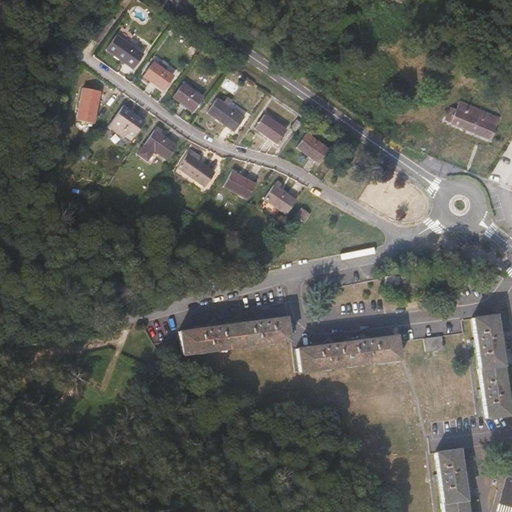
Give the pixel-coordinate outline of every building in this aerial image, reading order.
[(95,40),(102,45),(119,22),(112,16),(95,40)] [(495,53),(501,44),(504,40),(493,32),(483,44),(495,53)] [(137,68),(147,54),(120,34),(110,49),(137,68)] [(165,89),(176,74),(156,60),(145,75),(165,89)] [(195,110),(205,95),(187,82),(176,97),(195,110)] [(79,121),(97,124),(105,92),(87,89),(79,121)] [(235,132),(246,117),(219,99),(209,113),(235,132)] [(488,120),(490,116),(461,103),(457,111),(478,121),(480,117),(488,120)] [(113,121),(135,137),(147,122),(124,105),(113,121)] [(445,121),(492,141),(501,121),(490,116),(488,120),(480,117),(478,121),(457,111),(451,108),(445,121)] [(254,130),(277,146),(287,132),(264,115),(254,130)] [(161,156),(168,160),(179,145),(157,130),(140,153),(155,164),(161,156)] [(321,165),(331,151),(308,134),(298,148),(321,165)] [(206,187),(217,172),(190,153),(179,168),(206,187)] [(223,187),(244,203),(255,187),(235,172),(223,187)] [(286,214),(297,199),(275,184),(265,199),(286,214)] [(292,212),(303,221),(310,213),(299,204),(292,212)] [(384,288),(397,289),(397,277),(384,276),(384,288)] [(173,351),(279,339),(277,319),(254,321),(253,315),(246,316),(247,320),(203,325),(203,320),(198,321),(198,326),(170,329),(173,351)] [(480,422),(503,419),(492,320),(469,322),(472,342),(467,343),(468,351),(472,350),(477,392),(472,393),(473,402),(478,401),(480,422)] [(293,374),(393,363),(391,343),(391,340),(359,343),(359,337),(353,338),(354,344),(326,346),(325,341),(319,342),(320,347),(290,350),(293,374)] [(422,354),(439,352),(438,338),(420,340),(422,354)] [(472,447),(459,449),(467,503),(474,502),(475,509),(480,508),(472,447)] [(458,511),(452,456),(430,458),(433,482),(428,483),(429,489),(434,489),(436,511),(458,511)]
